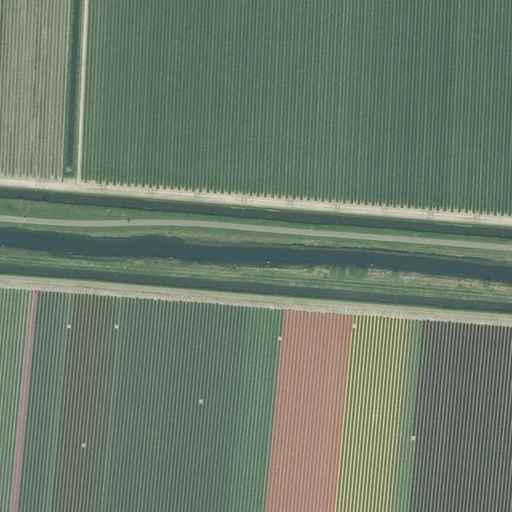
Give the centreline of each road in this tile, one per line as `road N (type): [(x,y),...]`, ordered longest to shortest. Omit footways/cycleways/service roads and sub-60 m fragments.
road 1 (track): [(511,222),(0,182)]
road 2 (track): [(0,281),(511,319)]
